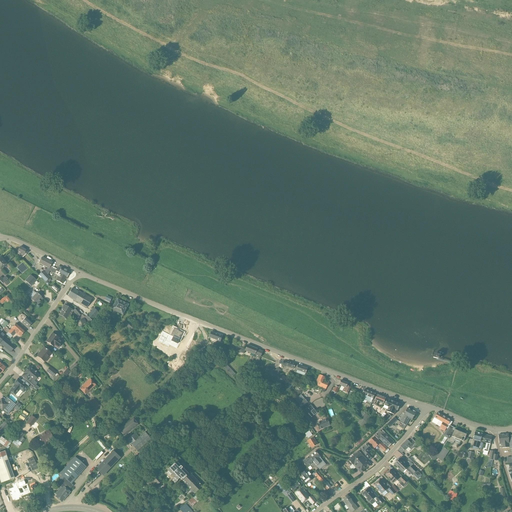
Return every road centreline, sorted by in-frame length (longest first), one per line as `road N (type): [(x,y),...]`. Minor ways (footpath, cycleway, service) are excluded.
road 1 (residential): [(426,406),(80,273)]
road 2 (residential): [(314,511),(380,464),(426,406)]
road 3 (residential): [(0,382),(80,273)]
